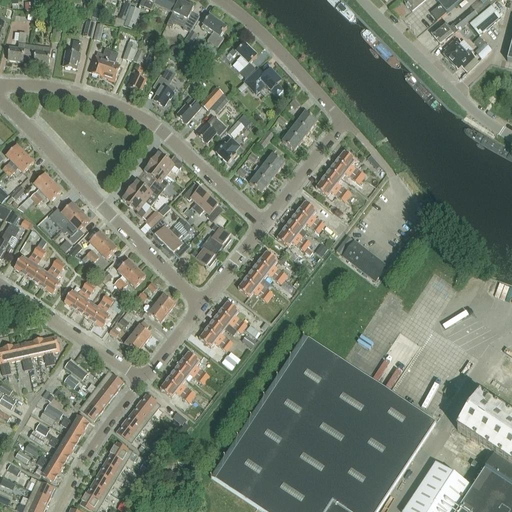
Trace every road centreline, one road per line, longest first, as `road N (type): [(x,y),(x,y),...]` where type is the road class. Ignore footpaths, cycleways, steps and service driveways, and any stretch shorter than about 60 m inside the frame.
road 1 (unclassified): [(511,138),(450,91),(365,0)]
road 2 (residential): [(162,132),(66,91),(0,86)]
road 3 (residential): [(222,0),(269,39),(338,119)]
road 4 (residential): [(141,379),(6,288)]
road 5 (residential): [(58,511),(141,379)]
road 6 (residential): [(103,209),(0,100)]
road 7 (residential): [(261,225),(162,132)]
road 8 (residential): [(198,306),(103,209)]
road 9 (residential): [(261,225),(335,134),(338,119)]
